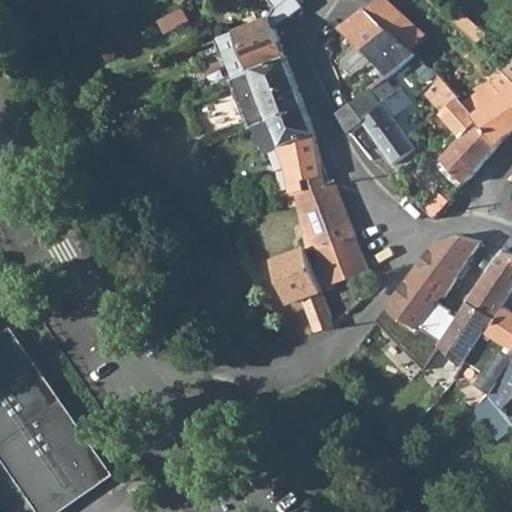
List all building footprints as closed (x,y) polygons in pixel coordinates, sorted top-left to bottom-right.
[(255,72),(287,58),(281,44),(277,32),(304,9),(297,0),(269,0),(276,8),(270,19),(239,31),(255,72)] [(387,29),(412,50),(427,36),(386,0),(378,0),(366,10),(387,29)] [(357,43),(367,52),(387,29),(366,10),(341,29),(357,43)] [(367,52),(357,43),(336,61),(353,77),(363,69),(365,69),(376,59),(390,77),(417,55),(412,50),(387,29),(367,52)] [(419,56),(425,61),(430,56),(424,51),(419,56)] [(287,58),(255,72),(231,81),(251,129),(255,128),(307,107),(287,58)] [(484,87),(465,103),(499,145),(503,140),(511,133),(511,73),(506,67),(496,80),(486,88),(484,87)] [(444,160),(466,184),(499,145),(465,103),(443,76),(426,91),(435,101),(463,138),(444,160)] [(371,92),(383,107),(365,122),(396,165),(417,150),(394,118),(412,104),(402,90),(397,93),(387,79),(371,92)] [(339,115),(349,133),(365,122),(383,107),(371,92),(370,90),(349,108),(339,115)] [(307,191),(305,181),(325,176),(316,134),(317,132),(307,107),(255,128),(265,152),(284,145),(292,194),(297,193),(307,191)] [(297,193),(306,250),(311,250),(317,249),(357,240),(336,185),(327,188),(325,176),(305,181),(307,191),(297,193)] [(425,210),(437,220),(451,204),(440,193),(425,210)] [(388,306),(417,328),(438,301),(442,295),(445,298),(484,240),(458,237),(437,244),(388,306)] [(331,285),(369,271),(357,240),(317,249),(331,285)] [(271,261),(288,303),(302,297),(316,332),(319,331),(336,326),(325,300),(306,250),(305,247),(271,261)] [(469,302),(496,320),(505,307),(504,306),(511,294),(511,255),(505,250),(469,302)] [(464,366),(488,331),(496,320),(469,302),(459,318),(451,313),(453,311),(438,301),(417,328),(388,306),(377,320),(426,369),(443,345),(464,366)] [(217,319),(241,335),(251,321),(228,305),(217,319)] [(464,366),(463,367),(481,379),(472,392),(484,401),(488,396),(490,397),(511,363),(511,310),(510,310),(507,309),(491,333),(488,331),(464,366)] [(0,342),(0,445),(46,511),(52,511),(108,473),(11,334),(0,342)] [(511,398),(511,363),(490,397),(501,411),(511,398)] [(125,472),(132,481),(143,474),(136,464),(125,472)]
